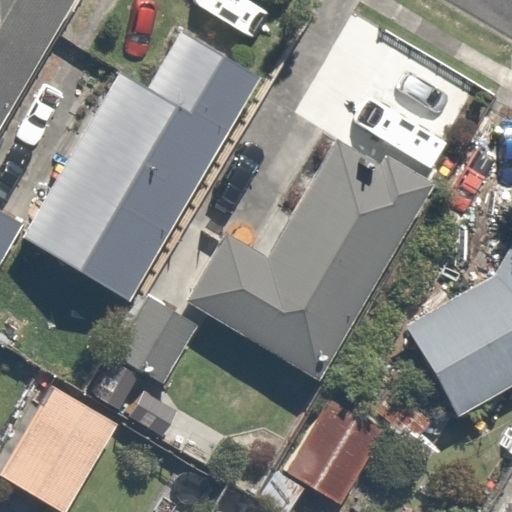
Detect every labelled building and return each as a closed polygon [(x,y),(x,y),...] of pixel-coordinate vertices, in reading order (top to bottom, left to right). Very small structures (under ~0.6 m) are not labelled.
[(0,0),(0,61),(40,0),(0,0)] [(132,82),(100,63),(5,230),(115,292),(242,67),(165,23),(132,82)] [(419,178),(320,116),(242,241),(208,221),(165,290),(298,373),(419,178)] [(511,212),(487,259),(391,324),(432,409),(511,365),(511,212)] [(85,282),(58,335),(144,379),(171,326),(85,282)] [(33,381),(0,432),(0,472),(54,506),(104,426),(33,381)] [(317,386),(270,459),(324,493),(371,420),(317,386)] [(511,511),(511,473),(488,511),(511,511)] [(215,511),(197,501),(190,511),(215,511)]
